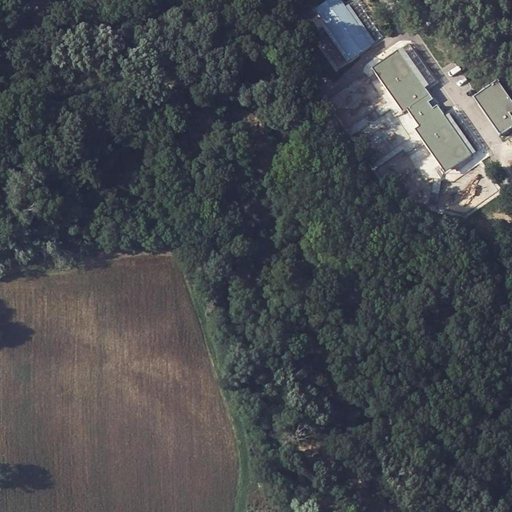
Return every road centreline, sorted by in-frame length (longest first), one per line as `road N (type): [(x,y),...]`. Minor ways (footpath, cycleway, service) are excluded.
road 1 (track): [(239,511),(244,474),(236,420),(180,247)]
road 2 (unknown): [(405,0),(511,167)]
